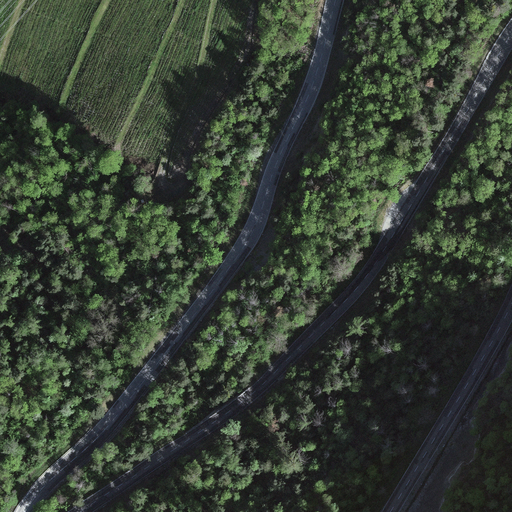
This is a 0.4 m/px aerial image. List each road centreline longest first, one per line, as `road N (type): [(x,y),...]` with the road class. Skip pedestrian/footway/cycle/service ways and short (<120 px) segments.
road 1 (tertiary): [(80,511),(250,395),(346,299),(385,248),(511,32)]
road 2 (tertiary): [(336,0),(309,95),(248,241),(117,415),(24,511)]
road 3 (tertiary): [(511,302),(390,511)]
